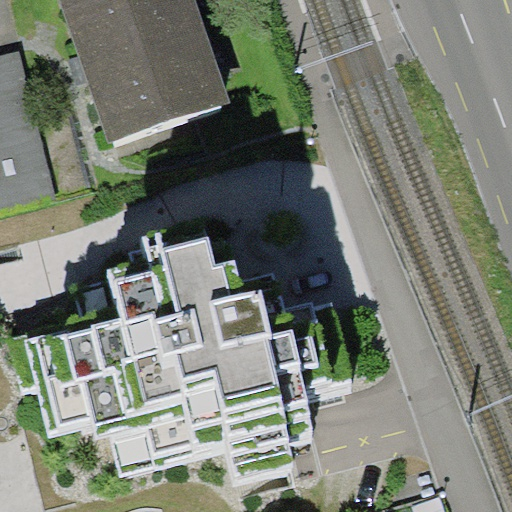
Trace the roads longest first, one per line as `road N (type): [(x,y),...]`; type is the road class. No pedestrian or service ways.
road 1 (residential): [(368,230),(471,511)]
road 2 (secondary): [(462,0),(511,144)]
